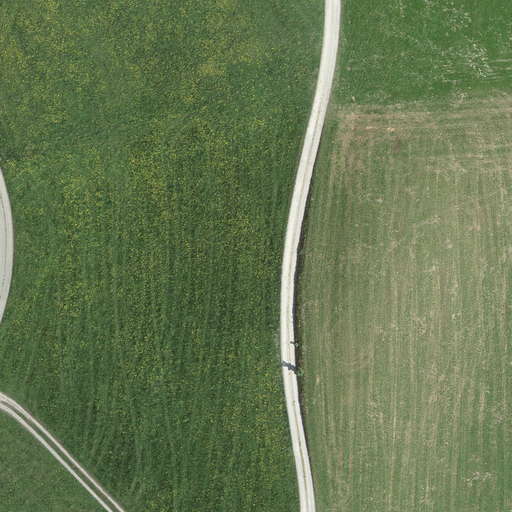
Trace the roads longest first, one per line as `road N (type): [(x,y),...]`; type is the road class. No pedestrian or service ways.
road 1 (unclassified): [(330,0),(289,300),(307,511)]
road 2 (unclassified): [(115,511),(0,400)]
